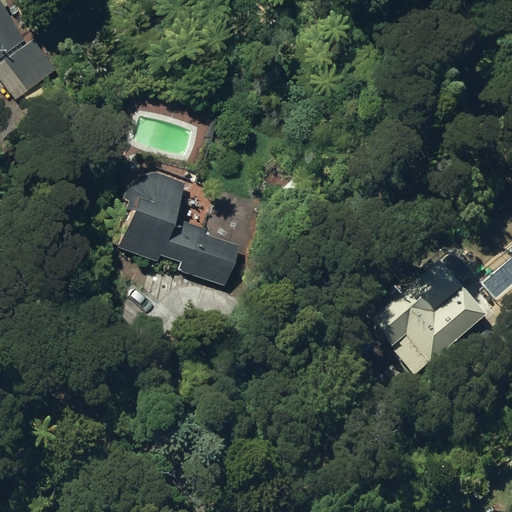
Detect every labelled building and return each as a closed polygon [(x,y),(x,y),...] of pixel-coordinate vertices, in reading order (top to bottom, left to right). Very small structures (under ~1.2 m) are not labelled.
[(0,51),(20,37),(0,9),(0,51)] [(33,34),(0,58),(0,76),(15,97),(57,67),(33,34)] [(177,267),(222,283),(237,241),(204,229),(205,225),(172,213),(184,176),(154,164),(138,167),(126,178),(121,192),(133,196),(116,242),(156,257),(158,250),(180,258),(177,267)] [(371,319),(416,373),(487,312),(442,259),(371,319)] [(474,346),(477,361),(488,359),(485,344),(474,346)] [(362,391),(376,407),(407,381),(393,364),(362,391)]
